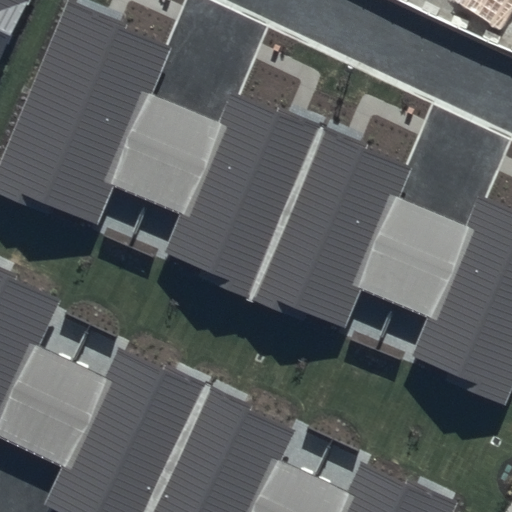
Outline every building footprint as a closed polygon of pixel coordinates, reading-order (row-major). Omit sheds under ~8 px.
[(0,0),(0,78),(37,0),(0,0)] [(172,51),(59,5),(0,149),(0,175),(104,218),(157,87),(172,51)] [(222,114),(168,244),(343,315),(396,183),(410,150),(236,80),(222,114)] [(157,87),(104,218),(168,244),(222,114),(157,87)] [(456,208),(403,339),(497,377),(511,340),(511,185),(472,169),(456,208)] [(396,183),(343,315),(403,339),(456,208),(396,183)] [(60,296),(0,268),(0,424),(28,360),(60,296)] [(294,420),(120,344),(100,391),(68,463),(48,506),(61,511),(253,511),(272,471),(294,420)] [(0,424),(0,433),(68,463),(100,391),(28,360),(0,424)] [(438,511),(445,496),(362,462),(346,501),(341,511),(438,511)] [(253,511),(341,511),(346,501),(272,471),(253,511)]
